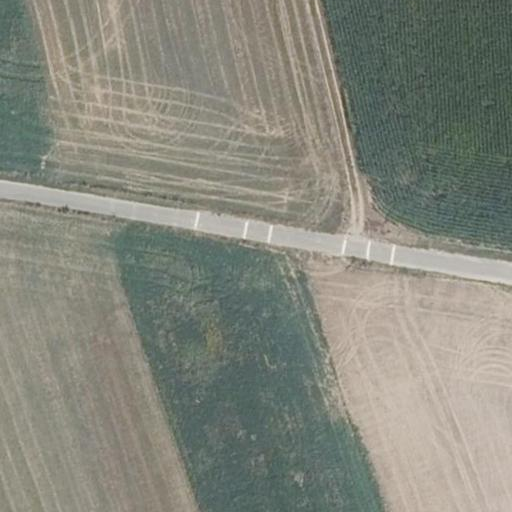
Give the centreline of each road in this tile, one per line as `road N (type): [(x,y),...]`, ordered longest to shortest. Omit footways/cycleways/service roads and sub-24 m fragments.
road 1 (unclassified): [(0,186),(511,269)]
road 2 (track): [(317,0),(366,246)]
